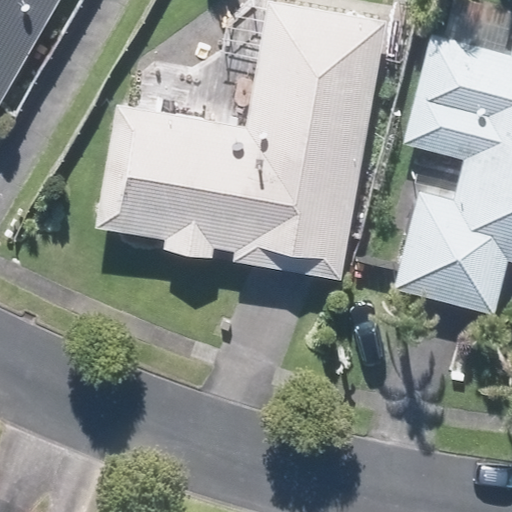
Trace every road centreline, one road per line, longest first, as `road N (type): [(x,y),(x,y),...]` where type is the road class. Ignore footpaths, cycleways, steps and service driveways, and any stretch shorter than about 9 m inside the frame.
road 1 (residential): [(511,506),(280,468),(84,403),(0,358)]
road 2 (unknown): [(0,217),(128,0)]
